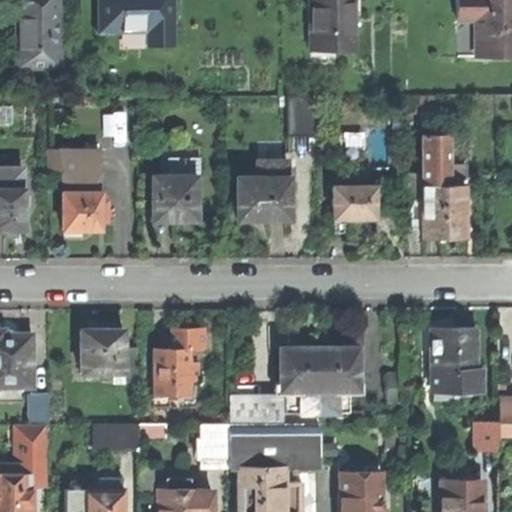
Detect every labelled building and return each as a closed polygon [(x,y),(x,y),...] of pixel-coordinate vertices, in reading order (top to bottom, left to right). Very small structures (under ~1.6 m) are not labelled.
[(16,66),(59,66),(58,0),(7,0),(8,12),(16,12),(16,66)] [(99,0),(99,29),(150,29),(150,44),(171,44),(171,0),(99,0)] [(309,0),(309,48),(353,49),(353,15),(354,0),(353,0),(309,0)] [(511,0),(455,0),(456,56),(511,55),(511,0)] [(287,136),(317,135),(316,95),(286,96),(287,136)] [(443,97),(405,97),(406,112),(419,111),(419,114),(443,114),(443,97)] [(343,148),(362,148),(362,132),(343,133),(343,148)] [(422,174),(422,185),(439,185),(439,174),(448,174),(447,133),(422,134),(422,174)] [(61,191),(99,192),(99,148),(47,148),(47,170),(62,170),(61,191)] [(166,157),(166,175),(195,175),(200,175),(200,157),(166,157)] [(257,177),(288,177),(288,160),(257,160),(257,177)] [(0,167),(0,185),(23,186),(23,167),(0,167)] [(407,228),(421,227),(421,186),(422,185),(422,174),(406,174),(407,228)] [(166,175),(151,175),(151,219),(175,218),(195,218),(195,175),(166,175)] [(288,219),(288,177),(257,177),(237,177),(237,219),(265,219),(288,219)] [(22,229),(23,186),(0,185),(0,228),(5,229),(5,234),(10,234),(15,234),(15,229),(22,229)] [(373,185),(332,185),(332,217),(360,217),(373,217),(373,201),(373,192),(373,185)] [(439,185),(422,185),(421,186),(421,227),(421,237),(449,237),(464,237),(464,217),(466,217),(465,204),(464,204),(463,185),(439,185)] [(99,199),(99,192),(61,191),(61,228),(64,228),(82,228),(83,228),(99,228),(99,220),(99,199)] [(107,199),(99,199),(99,220),(107,220),(107,199)] [(82,238),(82,228),(64,228),(64,238),(82,238)] [(111,372),(123,372),(123,350),(123,329),(109,329),(98,328),(79,328),(79,372),(111,372)] [(189,347),(189,349),(204,349),(204,328),(185,328),(170,328),(170,348),(189,347)] [(455,328),(429,328),(429,390),(451,389),(451,391),(480,391),(480,369),(475,369),(475,328),(455,328)] [(9,385),(20,385),(32,385),(31,333),(4,333),(4,329),(0,329),(0,381),(9,382),(9,385)] [(152,393),(169,393),(189,393),(189,380),(189,362),(189,349),(189,347),(170,348),(152,348),(152,393)] [(284,393),(316,393),(316,349),(288,349),(279,349),(280,383),(272,383),(272,393),(284,393)] [(339,393),(339,395),(349,395),(361,394),(361,383),(355,383),(355,349),(341,349),(316,349),(316,393),(339,393)] [(123,372),(123,382),(137,382),(137,350),(123,350),(123,372)] [(189,362),(189,380),(195,379),(198,376),(197,362),(189,362)] [(123,382),(123,372),(111,372),(111,382),(123,382)] [(399,373),(386,373),(386,402),(398,403),(399,373)] [(0,392),(20,392),(20,385),(9,385),(9,382),(0,381),(0,392)] [(30,392),(30,424),(47,424),(48,424),(48,392),(30,392)] [(169,405),(169,393),(152,393),(153,405),(169,405)] [(316,393),(284,393),(284,413),(316,412),(316,393)] [(339,412),(339,395),(339,393),(316,393),(316,412),(339,412)] [(339,395),(339,412),(349,412),(349,395),(339,395)] [(227,397),(227,423),(280,422),(280,413),(280,396),(227,397)] [(511,396),(497,397),(497,423),(511,422),(511,396)] [(316,422),(316,412),(284,413),(280,413),(280,422),(316,422)] [(237,466),(282,465),(294,465),(310,465),(317,465),(316,422),(280,422),(227,423),(227,466),(237,466)] [(511,437),(511,422),(497,423),(497,438),(511,437)] [(92,447),(137,447),(137,435),(137,423),(93,423),(92,447)] [(165,424),(137,423),(137,435),(165,436),(165,424)] [(199,466),(227,466),(227,423),(199,423),(199,466)] [(471,450),(498,450),(497,438),(497,423),(471,423),(471,450)] [(31,473),(31,480),(47,480),(47,424),(30,424),(14,424),(14,442),(17,442),(17,464),(22,464),(22,473),(31,473)] [(1,467),(1,473),(22,473),(22,464),(17,464),(7,464),(7,467),(1,467)] [(281,511),(282,480),(282,465),(237,466),(236,511),(281,511)] [(138,493),(150,494),(150,469),(138,468),(138,493)] [(22,473),(1,473),(0,473),(0,511),(31,511),(31,480),(31,473),(22,473)] [(379,511),(379,508),(379,473),(340,473),(339,511),(379,511)] [(165,477),(164,489),(191,489),(191,477),(165,477)] [(103,489),(121,489),(121,478),(103,478),(103,489)] [(472,479),(460,480),(440,479),(439,511),(482,511),(483,497),(480,497),(480,479),(472,479)] [(282,480),(281,511),(300,511),(300,480),(282,480)] [(82,511),(83,489),(64,489),(63,511),(82,511)] [(82,511),(122,511),(123,489),(121,489),(103,489),(83,489),(82,511)] [(191,489),(164,489),(157,489),(156,511),(211,511),(211,489),(191,489)]
